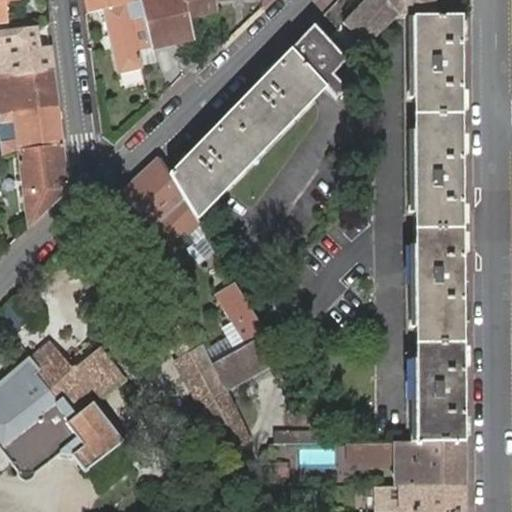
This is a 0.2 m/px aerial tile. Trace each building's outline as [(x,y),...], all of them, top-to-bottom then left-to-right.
[(86,0),(90,13),(105,10),(112,36),(107,37),(103,40),(104,47),(109,49),(115,49),(121,74),(144,69),(140,49),(152,47),(143,0),(139,0),(135,1),(134,0),(86,0)] [(217,0),(143,0),(152,47),(193,39),(189,19),(219,12),(218,3),(217,0)] [(363,0),(341,24),(364,47),(396,18),(382,0),(363,0)] [(382,0),(396,18),(401,25),(401,23),(429,22),(437,18),(436,0),(382,0)] [(401,23),(401,25),(409,35),(429,22),(401,23)] [(403,276),(463,274),(462,220),(462,189),(460,22),(429,22),(409,35),(401,25),(405,190),(414,189),(412,222),(402,222),(403,276)] [(318,84),(339,64),(330,55),(303,24),(281,44),(288,52),(318,84)] [(0,76),(54,70),(52,49),(51,47),(41,48),(39,39),(38,27),(0,31),(0,76)] [(279,135),(323,89),(318,84),(288,52),(224,117),(166,175),(194,222),(240,175),(237,170),(257,150),(275,131),(279,135)] [(0,114),(59,108),(54,70),(0,76),(0,90),(9,89),(12,103),(0,104),(0,114)] [(21,151),(64,145),(59,108),(0,114),(0,115),(1,124),(15,123),(17,139),(3,141),(4,156),(21,151)] [(261,154),(279,135),(275,131),(257,150),(261,154)] [(21,151),(28,226),(69,188),(64,145),(21,151)] [(237,170),(240,175),(261,154),(257,150),(237,170)] [(157,160),(121,194),(167,244),(183,230),(187,235),(196,226),(194,222),(166,175),(157,160)] [(196,226),(187,235),(193,243),(202,235),(196,226)] [(463,302),(463,274),(403,276),(404,303),(463,302)] [(214,299),(242,346),(262,334),(244,305),(233,287),(214,299)] [(173,304),(163,289),(154,295),(163,310),(173,304)] [(463,341),(463,302),(404,303),(404,342),(424,342),(463,341)] [(172,366),(187,390),(193,387),(210,411),(231,455),(250,447),(230,407),(229,407),(222,393),(209,366),(197,341),(186,325),(173,334),(177,340),(168,346),(178,362),(172,366)] [(209,366),(222,393),(294,351),(296,447),(340,446),(339,437),(313,438),(310,342),(310,330),(262,334),(242,346),(209,366)] [(424,403),(405,403),(406,446),(464,445),(463,341),(424,342),(424,371),(424,403)] [(70,371),(47,342),(0,379),(0,452),(13,469),(13,470),(13,473),(15,475),(17,476),(19,478),(22,478),(25,477),(27,476),(29,474),(30,471),(55,452),(66,454),(81,473),(119,443),(91,405),(121,381),(97,349),(70,371)] [(424,342),(404,342),(405,371),(424,371),(424,342)] [(405,371),(405,403),(424,403),(424,371),(405,371)] [(410,491),(464,489),(464,445),(406,446),(357,446),(347,447),(347,464),(398,463),(409,463),(410,491)] [(409,463),(398,463),(399,491),(410,491),(409,463)] [(289,492),(289,469),(270,469),(271,492),(273,492),(284,492),(289,492)] [(369,511),(464,511),(464,489),(410,491),(399,491),(399,511),(369,511)] [(284,492),(273,492),(274,506),(284,505),(284,492)]
